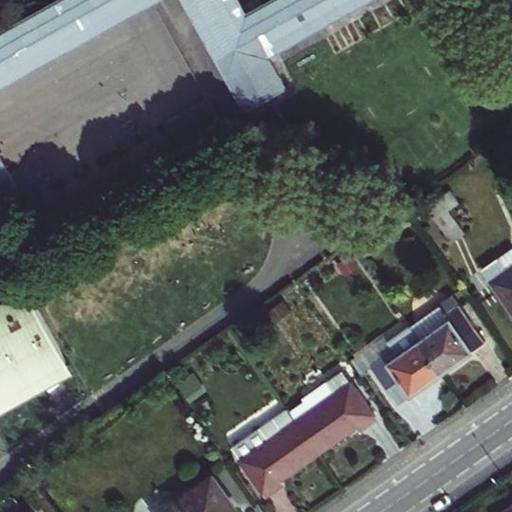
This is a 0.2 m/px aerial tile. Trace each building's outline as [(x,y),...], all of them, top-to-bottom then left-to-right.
[(3,28),(0,29),(0,83),(150,0),(53,0),(34,10),(3,28)] [(184,0),(247,110),(286,87),(269,56),(368,0),(271,0),(246,15),(237,0),(184,0)] [(0,160),(0,214),(5,211),(10,207),(13,202),(15,196),(14,189),(12,182),(0,160)] [(324,170),(308,166),(301,192),(300,195),(316,198),(324,170)] [(355,178),(339,174),(324,170),(316,198),(332,202),(348,206),(348,205),(355,178)] [(459,203),(450,189),(427,206),(452,242),(465,233),(449,210),(459,203)] [(511,247),(482,269),(511,312),(511,247)] [(0,413),(6,410),(17,404),(34,393),(44,385),(56,376),(58,374),(65,369),(70,364),(29,289),(0,304),(0,413)] [(453,295),(440,305),(445,313),(459,304),(453,295)] [(409,326),(418,340),(441,372),(463,356),(485,341),(459,304),(445,313),(440,305),(409,326)] [(389,362),(418,340),(409,326),(364,358),(371,366),(385,356),(389,362)] [(441,372),(418,340),(389,362),(385,356),(371,366),(396,403),(419,387),(441,372)] [(305,400),(312,408),(295,420),(318,453),(341,437),(363,422),(366,426),(378,417),(344,368),(303,397),(305,400)] [(289,411),(295,420),(312,408),(305,400),(289,411)] [(318,453),(295,420),(289,411),(287,408),(231,447),(265,496),(271,492),(277,487),(275,484),(318,453)] [(213,477),(162,511),(235,511),(237,511),(213,477)]
